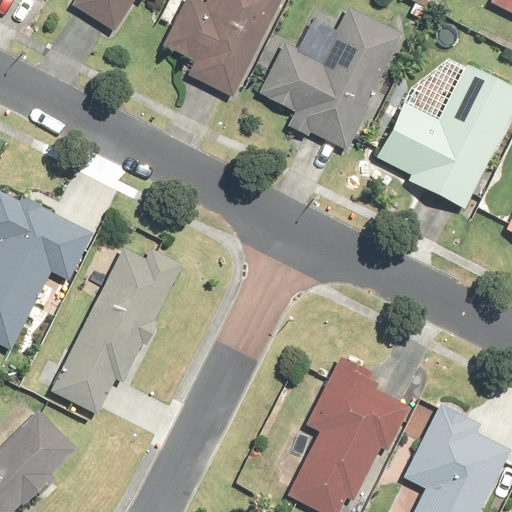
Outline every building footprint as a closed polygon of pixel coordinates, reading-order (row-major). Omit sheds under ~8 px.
[(74,0),(71,5),(114,33),(135,0),(139,0),(143,2),(144,0),(154,0),(155,0),(74,0)] [(194,62),(188,75),(232,97),(280,0),(206,0),(205,3),(198,0),(185,0),(162,46),(194,62)] [(511,0),(491,0),(491,1),(511,11),(511,0)] [(294,112),(287,125),(308,135),(310,131),(345,149),(404,34),(348,6),(321,59),(285,40),(257,94),(294,112)] [(405,182),(464,210),(511,110),(511,88),(465,66),(440,119),(402,101),(374,159),(409,175),(405,182)] [(0,346),(9,351),(50,272),(68,281),(92,233),(21,197),(19,201),(0,191),(0,346)] [(122,247),(49,392),(96,415),(114,379),(121,382),(141,344),(145,346),(157,322),(153,320),(181,264),(150,248),(144,259),(122,247)] [(317,432),(286,496),(320,511),(338,511),(345,498),(353,502),(379,447),(387,451),(409,406),(375,390),(378,384),(368,378),(371,371),(338,355),(304,426),(317,432)] [(413,511),(478,511),(509,450),(474,433),(479,424),(438,403),(400,478),(424,490),(413,511)] [(0,511),(13,511),(77,451),(38,411),(0,446),(0,511)]
